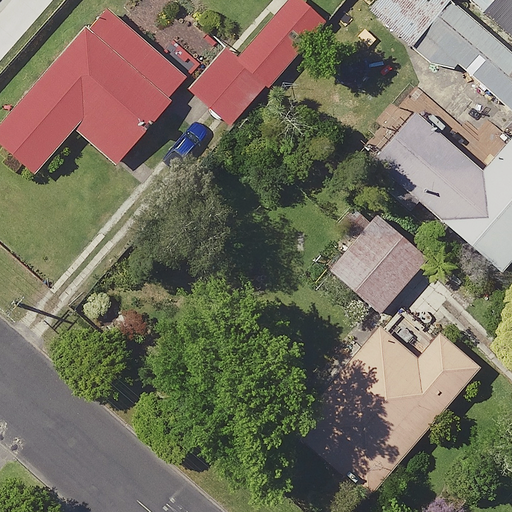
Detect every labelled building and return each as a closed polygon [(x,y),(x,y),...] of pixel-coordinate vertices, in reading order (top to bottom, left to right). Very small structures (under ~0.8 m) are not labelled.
[(323,20),(299,0),(286,0),(235,58),(266,85),(323,20)] [(511,52),(449,0),(374,0),(364,12),(427,65),(453,72),(457,67),(511,113),(511,52)] [(511,0),(490,0),(480,12),(511,39),(511,0)] [(182,76),(103,6),(84,27),(163,97),(182,76)] [(84,27),(81,24),(0,115),(0,149),(30,176),(73,128),(114,165),(170,103),(163,97),(84,27)] [(235,58),(222,46),(185,88),(229,126),(266,85),(235,58)] [(499,270),(511,255),(511,137),(507,134),(479,167),(410,110),(368,160),(499,270)] [(425,256),(375,214),(328,270),(378,311),(425,256)] [(364,500),(477,365),(437,331),(416,356),(377,324),(284,433),(364,500)]
